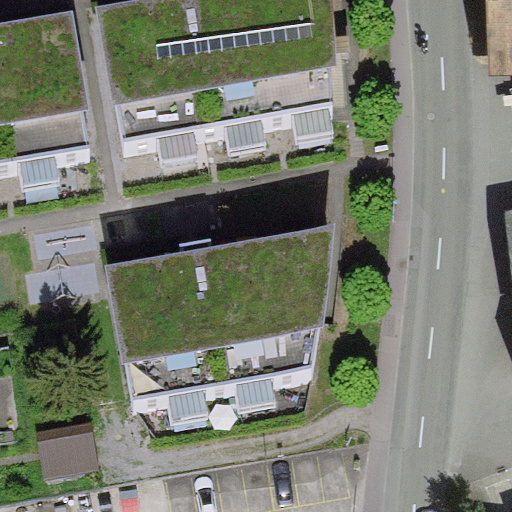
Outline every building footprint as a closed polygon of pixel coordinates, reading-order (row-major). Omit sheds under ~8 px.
[(167,20),(96,32),(118,159),(326,123),(323,49),(318,0),(280,0),(197,14),(194,0),(191,0),(165,5),(167,20)] [(511,0),(482,0),(484,36),(511,33),(511,0)] [(0,179),(83,165),(62,38),(0,48),(0,179)] [(207,272),(204,257),(174,262),(177,277),(106,289),(128,416),(306,385),(323,252),(207,272)] [(94,445),(42,451),(46,486),(98,480),(94,445)]
